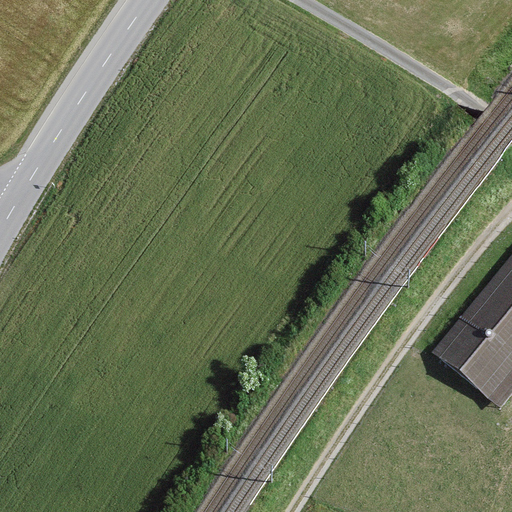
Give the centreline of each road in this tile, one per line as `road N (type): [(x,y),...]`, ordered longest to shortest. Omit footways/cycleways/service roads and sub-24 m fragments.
road 1 (track): [(299,511),(354,417),(511,220)]
road 2 (unclassified): [(511,132),(301,0)]
road 3 (tertiary): [(20,196),(147,0)]
